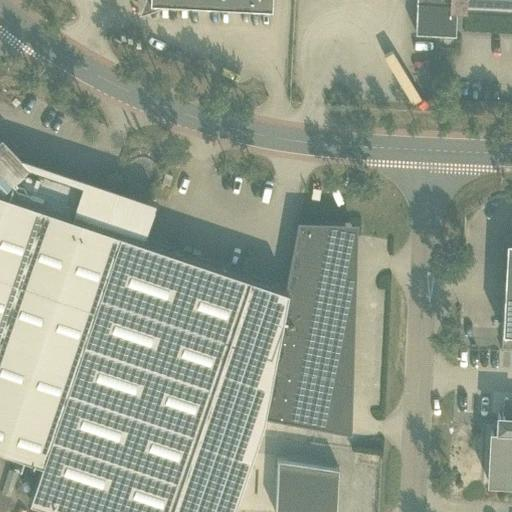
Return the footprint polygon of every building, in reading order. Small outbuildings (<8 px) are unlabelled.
[(416,0),(415,30),(435,31),(436,0),(416,0)] [(511,0),(436,0),(435,31),(438,31),(454,32),(456,3),(466,4),(465,0),(511,0)] [(0,445),(41,459),(29,497),(71,511),(168,511),(249,274),(143,238),(154,206),(28,163),(13,147),(0,134),(0,133),(0,445)] [(300,222),(295,248),(264,411),(310,420),(325,423),(325,421),(324,421),(327,408),(339,410),(347,370),(341,369),(348,333),(342,332),(349,295),(343,294),(350,257),(344,256),(348,232),(300,222)] [(505,242),(501,329),(511,329),(511,237),(510,238),(505,242)] [(511,396),(504,396),(503,412),(497,412),(496,429),(490,429),(488,455),(487,480),(511,481),(511,396)] [(274,511),(292,511),(335,511),(338,465),(335,465),(336,455),(288,448),(287,458),(277,456),(274,511)]
